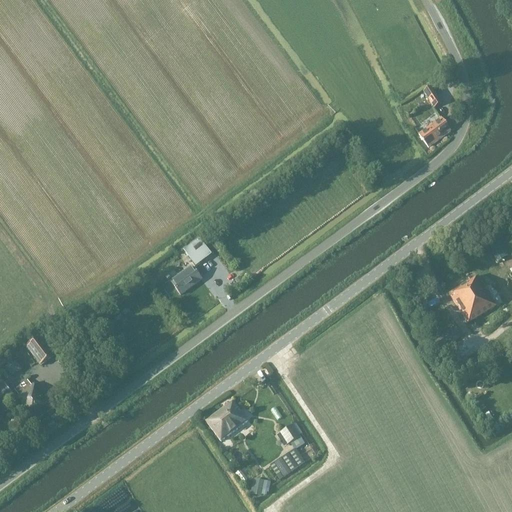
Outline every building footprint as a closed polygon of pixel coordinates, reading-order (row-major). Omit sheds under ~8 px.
[(423,93),(434,109),(441,103),(430,88),(423,93)] [(450,132),(440,118),(418,135),(428,148),(450,132)] [(198,239),(182,251),(194,267),(211,255),(198,239)] [(180,296),(201,281),(191,267),(170,283),(180,296)] [(467,325),(497,307),(477,277),(448,295),(467,325)] [(454,328),(433,342),(436,347),(440,351),(443,348),(458,339),(460,338),(457,333),(454,328)] [(60,351),(46,333),(40,338),(27,348),(41,366),(53,356),(60,351)] [(15,360),(5,367),(11,377),(21,371),(15,360)] [(29,425),(52,408),(34,383),(30,385),(27,381),(14,390),(17,395),(11,400),(29,425)] [(3,383),(0,384),(0,396),(5,403),(13,397),(3,383)] [(232,402),(204,422),(220,443),(248,422),(232,402)] [(292,426),(279,434),(287,446),(291,443),(300,438),(292,426)] [(300,438),(291,443),(295,449),(296,450),(297,449),(304,444),(300,438)] [(307,444),(299,449),(304,458),(313,453),(307,444)] [(293,450),(287,454),(297,469),(303,465),(293,450)] [(286,455),(280,459),(290,474),(295,470),(286,455)] [(278,460),(272,464),(282,479),(288,475),(278,460)] [(264,481),(255,479),(253,488),(251,488),(250,494),(263,496),(268,493),(268,491),(262,490),(264,481)]
